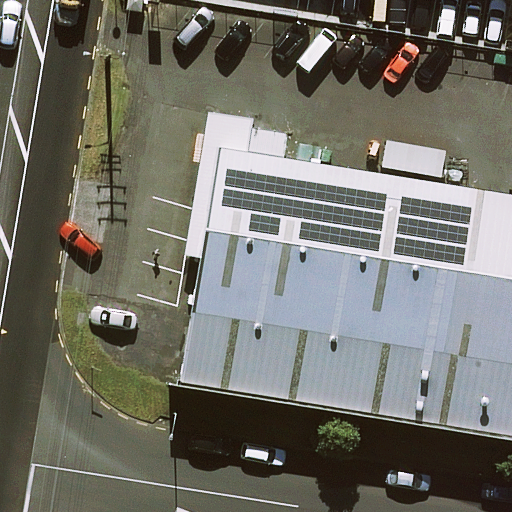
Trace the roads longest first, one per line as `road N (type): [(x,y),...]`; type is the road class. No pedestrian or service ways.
road 1 (residential): [(333,511),(0,460)]
road 2 (tertiary): [(0,305),(45,0)]
